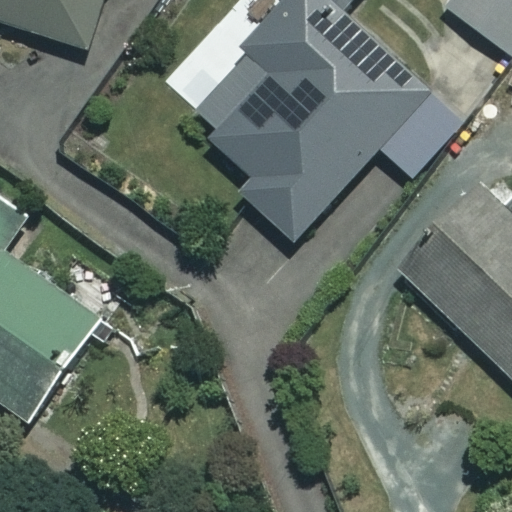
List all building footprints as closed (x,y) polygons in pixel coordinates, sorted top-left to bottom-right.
[(0,0),(0,21),(85,47),(99,0),(0,0)] [(349,0),(220,0),(150,81),(255,172),(241,189),(297,239),(381,144),(414,173),(464,116),(342,9),(349,0)] [(511,0),(452,0),(448,5),(511,51),(511,0)] [(511,207),(488,183),(404,270),(511,373),(511,207)] [(28,216),(0,196),(0,398),(26,417),(100,313),(6,247),(28,216)]
